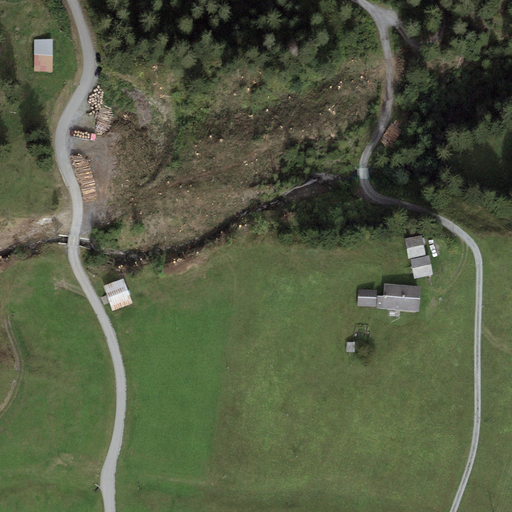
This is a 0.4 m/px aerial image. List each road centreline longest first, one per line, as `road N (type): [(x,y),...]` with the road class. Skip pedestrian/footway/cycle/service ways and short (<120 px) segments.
road 1 (unclassified): [(109,511),(118,368),(75,262),(78,205),(61,151),(63,124),(89,67),(71,0)]
road 2 (track): [(454,511),(478,408),(478,279)]
road 3 (track): [(436,0),(442,30),(420,52),(400,20),(372,11)]
